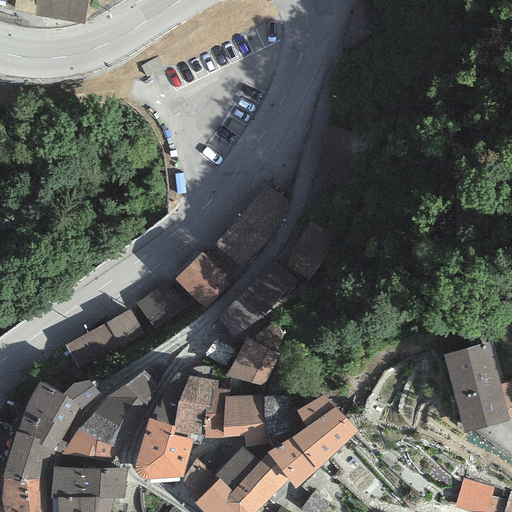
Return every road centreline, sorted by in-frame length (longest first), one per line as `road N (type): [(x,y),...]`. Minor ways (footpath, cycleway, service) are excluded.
road 1 (tertiary): [(0,363),(177,229),(241,167),(295,71),(308,27),(303,0)]
road 2 (track): [(186,127),(150,97),(121,90),(0,102)]
road 3 (tertiary): [(180,0),(81,55),(0,53)]
